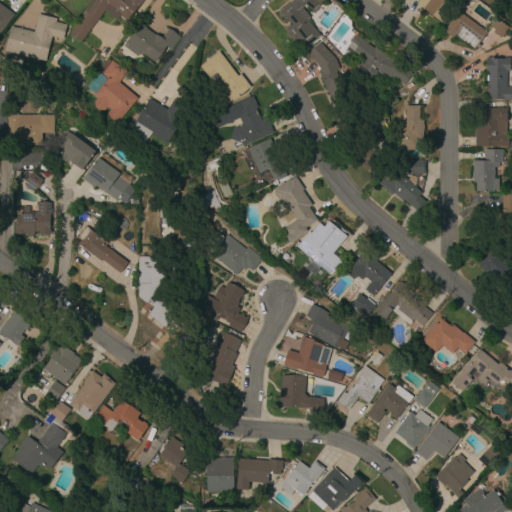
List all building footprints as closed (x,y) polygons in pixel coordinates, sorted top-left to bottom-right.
[(0,0),(0,4),(14,15),(0,33),(0,0)] [(143,0),(127,21),(120,16),(117,21),(104,12),(81,43),(69,34),(94,0),(143,0)] [(324,0),(320,4),(321,5),(314,13),(304,5),(303,9),(310,18),(307,20),(320,36),(304,50),(296,40),(294,42),(291,38),(290,39),(285,34),(287,32),(284,29),(289,25),(279,12),(292,1),(291,0),(324,0)] [(454,0),(450,7),(452,8),(442,22),(416,3),(418,1),(416,0),(454,0)] [(478,44),(479,45),(477,48),(475,47),(474,49),(454,35),(452,38),(443,31),(458,11),(486,32),(478,44)] [(63,40),(51,38),(45,62),(18,55),(16,61),(5,58),(7,52),(5,52),(11,27),(34,33),(38,14),(57,19),(56,23),(66,25),(63,40)] [(499,37),(492,32),(494,30),(489,26),(495,18),(507,26),(499,37)] [(155,35),(156,34),(162,38),(169,29),(181,38),(172,51),(167,47),(155,63),(140,52),(137,57),(124,47),(140,24),(155,35)] [(375,49),(376,48),(409,72),(400,84),(378,73),(379,71),(375,68),(374,70),(371,67),(368,72),(357,64),(361,59),(352,53),(353,52),(347,48),(356,36),(375,49)] [(346,101),(335,107),(330,94),(327,95),(318,72),(321,69),(307,54),(319,43),(333,59),(339,72),(335,74),(346,101)] [(238,77),(241,75),(250,88),(239,96),(240,97),(221,106),(209,86),(220,79),(216,74),(209,79),(199,67),(219,52),(238,77)] [(506,88),(511,88),(511,100),(484,100),(484,93),(486,93),(486,84),(488,84),(488,73),(486,73),(486,58),(510,58),(510,71),(506,71),(506,88)] [(110,62),(111,60),(126,71),(118,82),(137,98),(117,122),(106,114),(110,109),(107,107),(104,110),(98,110),(95,107),(93,101),(96,98),(91,94),(92,92),(86,87),(97,72),(97,71),(106,59),(110,62)] [(371,110),(364,97),(371,93),(377,107),(371,110)] [(261,121),(267,118),(272,134),(242,147),(241,144),(229,140),(234,128),(242,125),(239,119),(227,125),(221,111),(252,96),(259,110),(257,111),(261,121)] [(167,110),(174,100),(189,109),(167,145),(151,135),(147,141),(136,134),(137,132),(131,128),(149,99),(167,110)] [(422,156),(398,154),(399,128),(405,129),(406,106),(420,107),(419,120),(424,120),(422,156)] [(506,122),(498,122),(498,124),(507,124),(507,133),(496,133),(496,136),(508,136),(508,147),(475,147),(475,109),(506,109),(506,122)] [(372,176),(361,162),(363,161),(349,137),(356,132),(350,121),(362,113),(370,126),(367,128),(376,142),(375,143),(383,157),(380,159),(385,168),(372,176)] [(42,146),(25,146),(25,144),(8,144),(8,115),(54,115),(54,134),(42,134),(42,146)] [(202,132),(198,122),(209,118),(212,128),(202,132)] [(82,170),(68,161),(67,163),(58,157),(63,149),(60,147),(63,143),(60,141),(67,131),(95,151),(82,170)] [(287,176),(274,182),(269,171),(259,176),(247,149),(271,139),(287,176)] [(494,179),(498,179),(498,190),(494,190),(494,192),(476,192),(476,183),(473,183),(473,161),(484,161),(484,150),(503,150),(503,164),(498,164),(498,168),(494,168),(494,179)] [(106,161),(108,158),(116,164),(114,166),(131,180),(129,183),(136,188),(124,204),(117,200),(116,201),(95,186),(93,188),(82,179),(100,156),(106,161)] [(425,175),(402,174),(397,169),(397,161),(425,161),(425,175)] [(419,197),(425,202),(417,212),(406,203),(405,204),(393,194),(392,195),(379,184),(391,169),(422,193),(419,197)] [(35,193),(23,185),(32,172),(44,181),(35,193)] [(312,205),(308,208),(317,220),(306,229),(308,231),(289,244),(284,237),(287,235),(283,229),(288,226),(281,215),(289,209),(285,203),(283,205),(273,191),(294,176),(304,190),(302,191),(312,205)] [(423,187),(416,186),(417,179),(424,180),(423,187)] [(224,198),(218,184),(226,180),(232,195),(224,198)] [(220,207),(214,210),(212,205),(208,207),(203,196),(213,191),(220,207)] [(511,228),(490,228),(490,209),(502,209),(502,196),(511,196),(511,228)] [(160,219),(159,199),(170,199),(171,218),(160,219)] [(50,217),(49,217),(49,229),(50,229),(50,233),(52,233),(52,234),(39,234),(39,232),(34,232),(34,234),(32,234),(32,236),(27,236),(27,234),(14,234),(14,223),(15,224),(15,217),(18,217),(18,216),(19,216),(19,212),(23,212),(23,206),(29,206),(29,212),(37,212),(37,203),(50,203),(50,217)] [(346,237),(332,254),(341,261),(330,275),(296,248),(309,232),(310,234),(318,224),(324,228),(329,222),(346,237)] [(128,263),(120,274),(101,260),(100,262),(77,245),(85,235),(82,232),(86,228),(107,244),(105,246),(128,263)] [(246,250),(248,248),(262,259),(252,272),(247,268),(245,271),(242,269),(236,276),(211,256),(227,235),(246,250)] [(511,269),(511,289),(491,273),(489,276),(477,266),(496,242),(506,250),(501,255),(510,262),(507,266),(511,269)] [(379,290),(377,288),(375,291),(356,276),(359,273),(351,266),(363,251),(392,274),(379,290)] [(156,310),(138,296),(138,259),(155,259),(155,289),(166,297),(156,310)] [(310,288),(304,283),(308,277),(315,282),(310,288)] [(431,314),(421,326),(413,319),(408,325),(391,311),(384,320),(373,310),(387,293),(389,294),(399,282),(410,291),(407,294),(431,314)] [(245,292),(239,305),(242,306),(238,314),(247,319),(240,333),(228,327),(229,324),(225,322),(225,321),(218,318),(216,322),(205,317),(206,299),(207,296),(213,299),(220,286),(224,288),(226,283),(245,292)] [(365,317),(351,306),(360,295),(374,307),(365,317)] [(333,320),(334,319),(350,328),(343,340),(349,343),(344,351),(338,348),(337,350),(307,333),(312,325),(309,324),(311,319),(305,316),(312,305),(328,314),(327,317),(333,320)] [(25,331),(24,330),(20,335),(23,337),(17,346),(0,333),(0,329),(15,309),(31,321),(27,325),(29,326),(25,331)] [(371,325),(367,322),(371,317),(375,321),(371,325)] [(451,328),(453,325),(474,343),(465,355),(457,348),(452,354),(442,345),(435,353),(421,341),(440,319),(451,328)] [(224,388),(218,386),(219,384),(205,377),(215,356),(209,353),(219,332),(241,342),(235,354),(237,355),(231,366),(234,367),(224,388)] [(323,378),(283,366),(287,351),(298,354),(303,337),(314,340),(314,343),(323,345),(322,347),(331,349),(323,378)] [(65,386),(42,370),(60,344),(75,354),(74,355),(82,361),(65,386)] [(497,365),(499,363),(510,371),(511,371),(511,388),(499,388),(490,380),(484,387),(476,380),(480,375),(476,371),(470,379),(472,380),(462,392),(452,384),(479,350),(497,365)] [(19,365),(14,363),(19,356),(23,359),(19,365)] [(340,384),(327,379),(330,370),(343,374),(340,384)] [(101,378),(104,375),(116,384),(87,421),(68,406),(93,372),(101,378)] [(383,381),(378,388),(380,389),(368,405),(358,397),(349,411),(336,402),(343,392),(346,394),(360,375),(368,380),(373,373),(383,381)] [(322,415),(308,414),(308,409),(279,407),(282,376),(305,377),(304,394),(307,397),(323,398),(322,415)] [(396,421),(389,415),(390,414),(387,411),(377,424),(365,415),(391,380),(413,397),(396,421)] [(55,401),(46,394),(55,382),(64,389),(55,401)] [(434,394),(431,397),(433,398),(424,409),(413,401),(422,390),(424,391),(426,387),(434,394)] [(61,422),(48,413),(57,400),(70,410),(61,422)] [(141,413),(138,417),(149,425),(138,442),(125,433),(129,427),(123,423),(121,424),(118,422),(111,432),(103,426),(105,424),(96,418),(103,406),(113,413),(121,400),(141,413)] [(432,420),(428,426),(429,427),(413,449),(404,443),(405,442),(394,434),(410,413),(415,416),(419,411),(432,420)] [(454,424),(449,421),(453,416),(457,420),(454,424)] [(470,425),(466,422),(470,416),(474,419),(470,425)] [(50,454),(52,456),(45,466),(39,462),(30,474),(11,459),(20,448),(19,447),(27,436),(36,443),(51,423),(50,423),(54,418),(64,425),(60,430),(65,434),(50,454)] [(443,459),(434,451),(426,461),(415,453),(438,423),(459,438),(443,459)] [(476,435),(469,429),(473,425),(480,431),(476,435)] [(0,451),(0,432),(9,440),(0,451)] [(181,485),(169,476),(175,468),(158,456),(172,437),(189,450),(179,464),(190,472),(185,479),(181,485)] [(486,468),(476,459),(491,444),(500,453),(486,468)] [(458,499),(435,477),(458,453),(465,460),(462,462),(473,473),(466,480),(468,482),(459,491),(463,494),(458,499)] [(233,493),(207,493),(207,475),(203,475),(203,465),(205,465),(205,459),(233,458),(233,493)] [(268,461),(268,460),(283,461),(282,471),(280,470),(280,475),(268,474),(268,484),(248,482),(248,491),(236,490),(239,459),(268,461)] [(308,468),(314,461),(315,462),(316,461),(323,467),(323,468),(324,469),(304,497),(294,490),(290,495),(279,487),(298,461),(308,468)] [(349,482),(354,476),(362,483),(343,504),(341,502),(333,511),(312,492),(333,468),(345,478),(349,482)] [(160,507),(139,496),(146,482),(167,494),(160,507)] [(338,511),(355,499),(353,495),(365,487),(375,501),(365,508),(367,511),(338,511)] [(484,496),(493,490),(499,499),(502,497),(509,508),(503,511),(457,511),(466,505),(462,500),(479,489),(484,496)] [(53,511),(20,511),(24,504),(30,507),(31,503),(53,511)]
